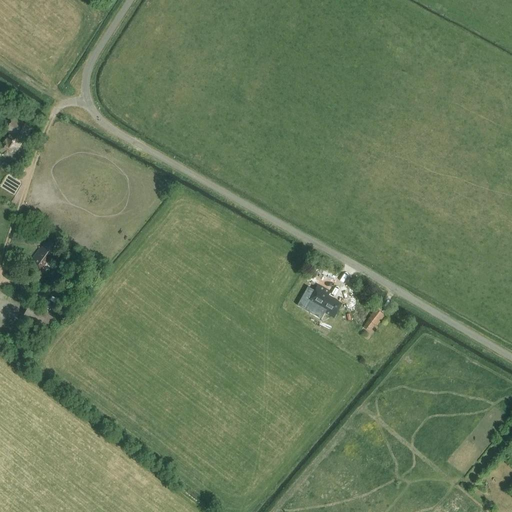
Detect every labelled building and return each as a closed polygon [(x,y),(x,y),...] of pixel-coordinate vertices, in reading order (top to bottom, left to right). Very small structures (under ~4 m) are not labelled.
[(0,152),(12,160),(13,159),(15,160),(14,162),(21,167),(26,159),(16,153),(19,148),(18,148),(26,136),(27,137),(31,130),(18,122),(18,123),(11,118),(4,129),(11,134),(7,140),(6,140),(0,148),(0,152)] [(51,256),(56,249),(47,242),(42,250),(41,249),(30,263),(44,274),(55,259),(51,256)] [(80,258),(73,253),(68,262),(75,266),(80,258)] [(318,285),(315,292),(310,289),(305,298),(310,300),(308,304),(321,312),(322,311),(334,318),(342,304),(328,296),(330,292),(318,285)] [(57,321),(53,318),(31,304),(19,322),(37,333),(38,330),(43,334),(47,336),(57,321)] [(384,316),(376,310),(368,320),(364,325),(371,330),(375,325),(376,326),(384,316)] [(35,339),(35,340),(32,344),(36,347),(40,342),(35,339)]
